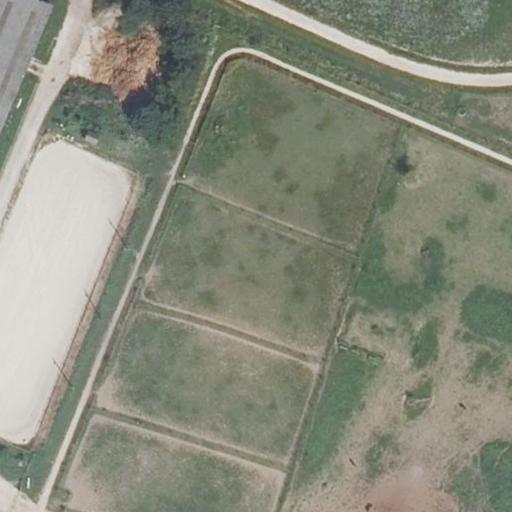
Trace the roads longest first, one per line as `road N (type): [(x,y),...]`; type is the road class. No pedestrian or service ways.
road 1 (track): [(250,0),(421,74),(492,85)]
road 2 (track): [(81,0),(0,208)]
